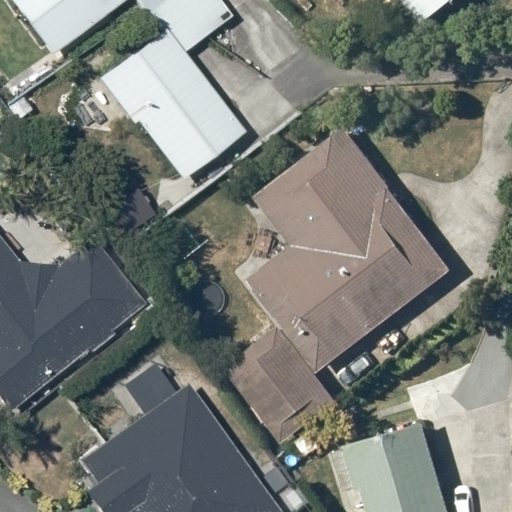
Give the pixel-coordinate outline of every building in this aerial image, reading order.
[(9,0),(51,53),(117,0),(129,0),(153,29),(94,75),(178,181),(247,126),(185,48),(229,13),(218,0),(9,0)] [(407,0),(424,21),(452,0),(407,0)] [(455,270),(348,129),(259,197),(276,220),(233,253),(285,323),(228,367),(287,445),(341,404),(318,373),(455,270)] [(31,281),(0,240),(0,387),(12,403),(139,304),(87,237),(31,281)] [(275,511),(183,383),(68,466),(101,511),(275,511)] [(451,511),(425,423),(333,450),(345,492),(363,486),(370,511),(451,511)]
